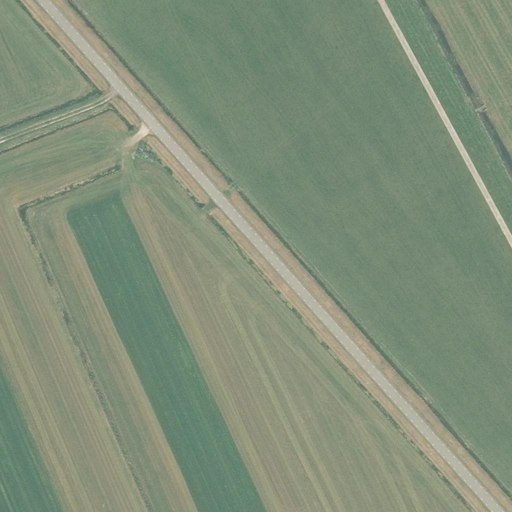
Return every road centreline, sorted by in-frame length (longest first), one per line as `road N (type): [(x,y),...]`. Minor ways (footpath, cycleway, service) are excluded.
road 1 (tertiary): [(498,511),(41,0)]
road 2 (track): [(511,241),(381,0)]
road 3 (track): [(117,85),(105,99),(0,139)]
